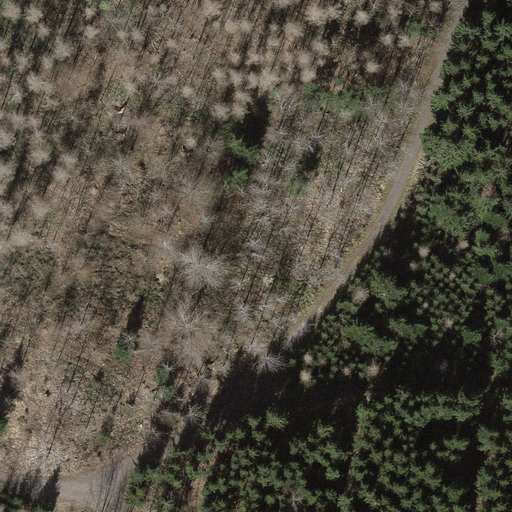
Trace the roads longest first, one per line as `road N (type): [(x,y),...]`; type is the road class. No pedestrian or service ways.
road 1 (track): [(343,302),(262,390),(82,480),(0,467)]
road 2 (track): [(262,390),(511,380)]
road 3 (track): [(436,148),(404,223),(343,302)]
road 4 (track): [(479,0),(436,148)]
